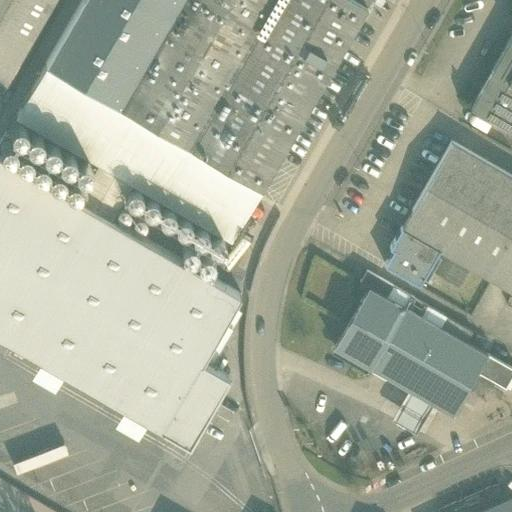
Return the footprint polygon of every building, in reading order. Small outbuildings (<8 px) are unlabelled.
[(53,0),(0,0),(0,78),(7,82),(53,0)] [(81,0),(45,62),(46,63),(261,186),(366,3),(360,0),(81,0)] [(511,31),(470,105),(511,130),(511,31)] [(98,162),(77,199),(0,154),(0,335),(189,444),(229,375),(202,359),(240,293),(110,218),(131,181),(230,238),(261,186),(46,63),(16,115),(98,162)] [(511,176),(450,141),(401,227),(438,248),(511,290),(511,176)] [(133,187),(131,187),(129,188),(127,190),(126,191),(126,193),(126,195),(126,197),(127,199),(128,201),(130,202),(132,203),(134,203),(136,203),(138,202),(140,201),(141,199),(142,197),(142,195),(142,193),(142,191),(140,189),(139,188),(137,187),(135,186),(133,187)] [(152,196),(150,196),(148,196),(146,197),(144,199),(143,200),(142,203),(142,205),(142,207),(143,209),(145,211),(147,212),(149,212),(151,212),(154,212),(156,210),(157,209),(158,207),(158,204),(158,202),(157,200),(156,198),(154,197),(152,196)] [(169,206),(167,205),(164,206),(162,207),(160,209),(159,211),(158,213),(158,216),(159,218),(161,220),(163,221),(165,222),(168,222),(170,221),(172,220),(174,218),(175,216),(175,213),(175,211),(173,208),(171,207),(169,206)] [(185,215),(183,215),(181,215),(179,216),(177,217),(176,219),(175,221),(175,223),(175,226),(176,228),(178,229),(179,230),(181,231),(183,231),(186,231),(188,230),(189,229),(191,227),(191,225),(192,223),(191,221),(190,219),(189,217),(187,216),(185,215)] [(202,225),(200,225),(198,225),(196,226),(194,227),(193,229),(192,231),(192,233),(192,235),(193,237),(194,239),(195,240),(197,241),(199,241),(202,241),(204,241),(205,240),(207,238),(208,236),(208,234),(208,232),(208,230),(207,228),(206,227),(204,225),(202,225)] [(401,227),(400,226),(389,246),(392,248),(383,263),(418,283),(438,248),(401,227)] [(216,234),(213,235),(211,236),(209,238),(208,241),(208,243),(209,246),(210,248),(212,250),(215,250),(217,251),(220,250),(222,249),(224,247),(225,244),(225,241),(224,239),(223,237),(221,235),(218,234),(216,234)] [(189,243),(186,244),(184,245),(183,247),(182,249),(181,251),(181,254),(182,256),(184,258),(186,259),(188,260),(191,260),(193,259),(195,258),(197,256),(198,254),(198,252),(198,249),(197,247),(195,245),(193,244),(191,243),(189,243)] [(208,253),(206,252),(204,253),(202,253),(200,255),(199,256),(198,258),(197,260),(198,262),(198,264),(199,266),(201,268),(203,269),(205,269),(207,269),(209,268),(211,267),(212,266),(214,264),(214,262),(214,260),(214,258),(213,256),(212,255),(210,253),(208,253)] [(391,285),(365,270),(359,281),(367,286),(385,296),(391,285)] [(385,296),(367,286),(333,345),(368,365),(402,306),(385,296)] [(438,327),(402,306),(368,365),(450,413),(475,370),(485,354),(464,342),(438,327)] [(471,331),(445,316),(438,327),(464,342),(471,331)] [(511,371),(511,369),(485,354),(475,370),(503,387),(511,371)] [(0,439),(28,433),(26,423),(0,429),(0,439)] [(511,511),(511,500),(510,495),(471,511),(511,511)]
